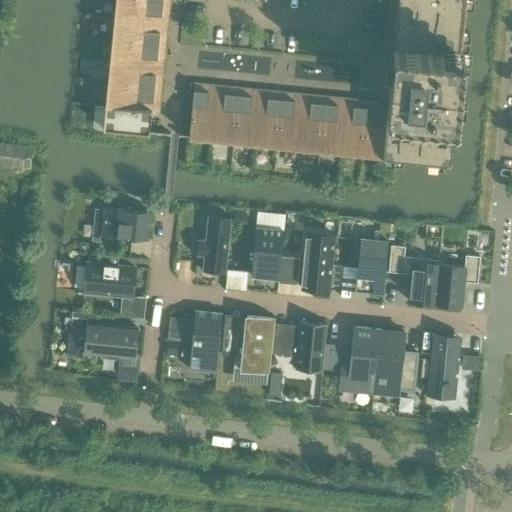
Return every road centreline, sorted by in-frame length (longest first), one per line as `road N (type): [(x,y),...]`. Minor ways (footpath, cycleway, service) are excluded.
road 1 (unclassified): [(511,463),(0,394)]
road 2 (residential): [(159,291),(511,329)]
